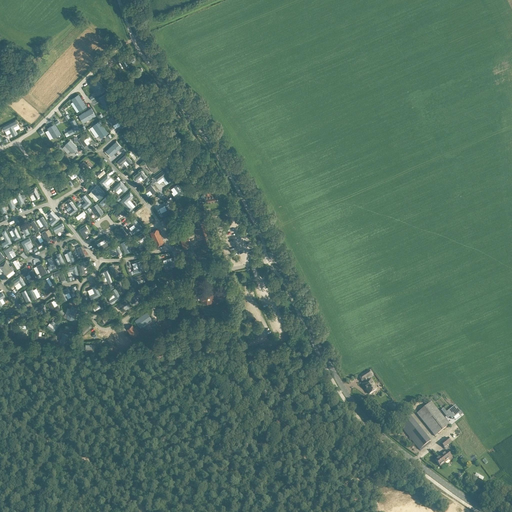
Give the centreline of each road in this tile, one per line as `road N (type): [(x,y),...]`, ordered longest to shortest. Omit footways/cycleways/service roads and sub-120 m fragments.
road 1 (tertiary): [(486,511),(382,437),(354,406),(252,202),(141,40),(123,0)]
road 2 (unknown): [(0,412),(141,511)]
